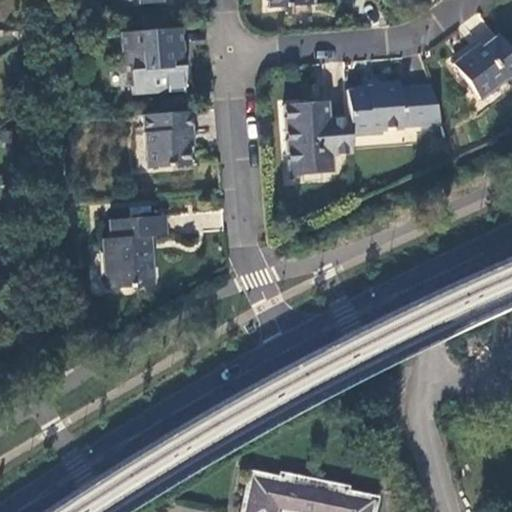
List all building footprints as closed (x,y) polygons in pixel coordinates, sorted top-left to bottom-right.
[(269,0),(270,8),(314,4),(313,0),(269,0)] [(182,28),(120,33),(124,86),(133,85),(134,98),(187,94),(186,80),(189,79),(188,71),(185,72),(185,65),(173,66),(172,60),(184,58),(182,28)] [(511,74),(511,52),(498,35),(476,51),(474,49),(454,64),(481,99),(511,74)] [(441,121),(430,84),(400,87),(398,82),(365,85),(365,89),(347,90),(349,116),(351,132),(383,129),(383,126),(441,121)] [(352,151),(351,132),(349,116),(329,118),(328,101),(284,104),(290,174),(334,170),(332,152),(352,151)] [(191,112),(144,116),(149,167),(192,165),(189,131),(192,131),(191,112)] [(106,238),(110,288),(155,284),(152,236),(167,235),(166,215),(111,220),(113,238),(106,238)] [(252,477),(244,511),(369,511),(372,501),(341,495),(342,490),(282,479),(281,483),(252,477)]
